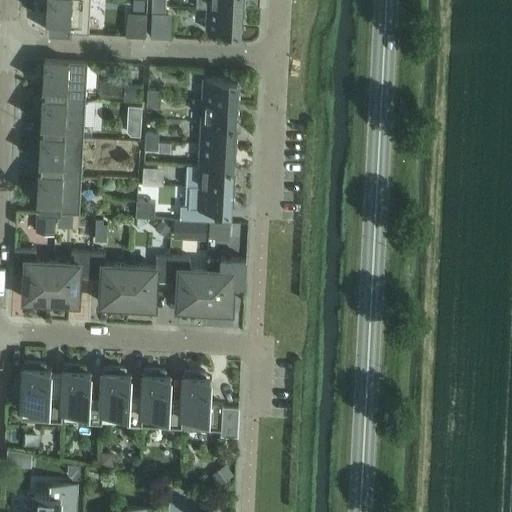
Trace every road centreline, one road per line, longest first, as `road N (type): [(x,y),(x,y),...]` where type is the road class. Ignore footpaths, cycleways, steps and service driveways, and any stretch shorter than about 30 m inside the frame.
road 1 (tertiary): [(360,511),(386,0)]
road 2 (residential): [(0,335),(261,347),(259,408)]
road 3 (residential): [(6,44),(277,58)]
road 4 (residential): [(277,58),(269,213)]
road 5 (residential): [(0,178),(6,44)]
